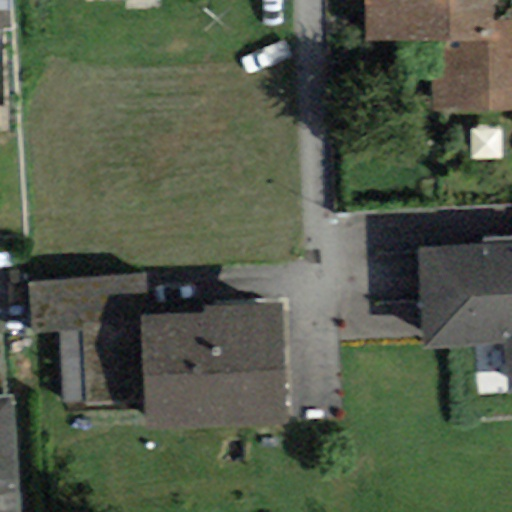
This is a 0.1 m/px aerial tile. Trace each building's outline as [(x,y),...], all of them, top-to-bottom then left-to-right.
[(9,0),(0,0),(0,25),(10,25),(9,0)] [(363,0),(364,43),(433,41),(435,113),(511,111),(511,21),(490,22),(489,0),(363,0)] [(483,247),(511,245),(511,237),(482,238),(483,247)] [(511,245),(483,247),(420,250),(425,351),(506,347),(509,395),(511,395),(511,245)] [(141,274),(26,284),(34,329),(60,327),(142,319),(149,319),(141,274)] [(145,429),(286,425),(282,315),(282,301),(204,304),(205,317),(149,319),(142,319),(145,404),(145,429)] [(142,319),(60,327),(64,409),(145,404),(142,319)] [(0,511),(19,511),(13,396),(5,396),(0,396),(0,511)]
